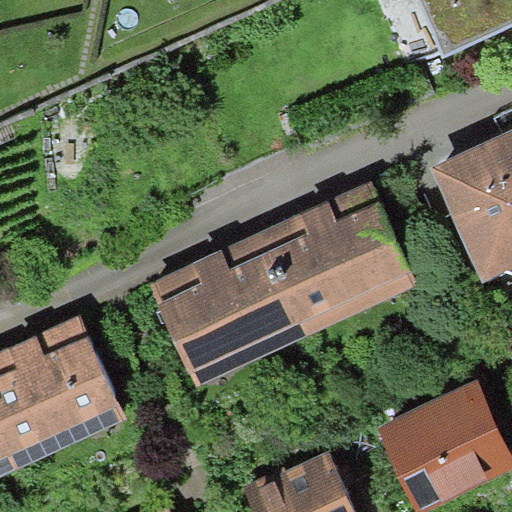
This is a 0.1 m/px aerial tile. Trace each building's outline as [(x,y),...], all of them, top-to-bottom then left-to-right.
[(511,24),(511,0),(425,0),(450,53),(511,24)] [(511,133),(438,167),(482,263),(494,257),(508,262),(511,260),(511,133)] [(307,233),(266,251),(292,308),(401,258),(366,184),(298,215),(307,233)] [(183,358),(292,308),(266,251),(226,270),(218,252),(150,284),(183,358)] [(16,368),(0,375),(0,439),(1,442),(111,392),(76,318),(8,350),(16,368)] [(511,435),(487,383),(394,428),(431,503),(511,463),(511,435)] [(352,511),(326,452),(243,490),(252,511),(352,511)]
